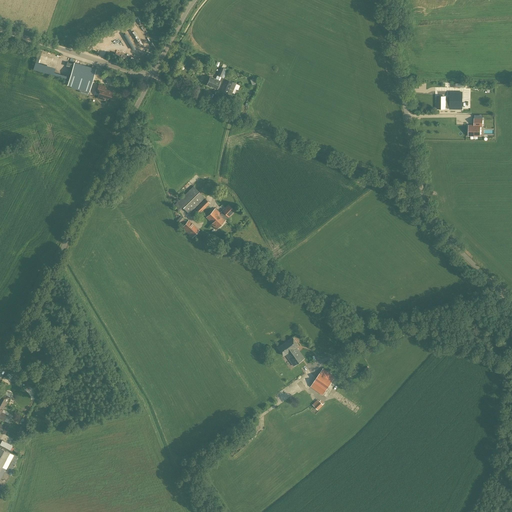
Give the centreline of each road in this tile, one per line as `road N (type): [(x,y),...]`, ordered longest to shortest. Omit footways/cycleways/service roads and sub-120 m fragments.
road 1 (tertiary): [(511,302),(427,215),(383,0)]
road 2 (secondary): [(0,369),(151,76)]
road 3 (tertiary): [(151,76),(0,29)]
